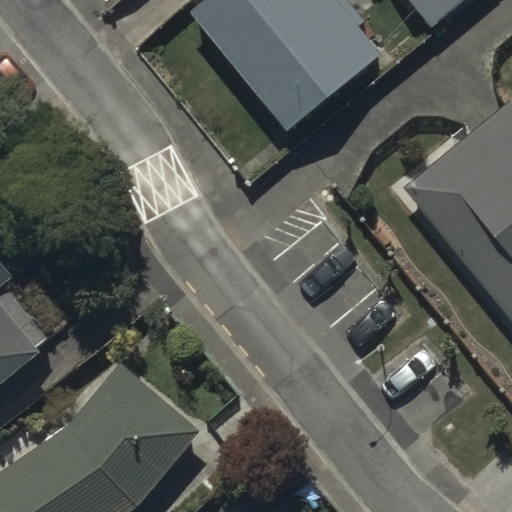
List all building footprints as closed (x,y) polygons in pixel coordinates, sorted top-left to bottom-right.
[(347,0),(208,0),(192,13),(290,132),(383,57),(357,26),(364,20),(347,0)] [(409,0),(435,30),(470,0),(409,0)] [(511,115),(404,204),(511,334),(511,115)] [(0,269),(0,407),(43,372),(38,367),(51,357),(5,302),(18,291),(0,269)] [(65,444),(0,488),(0,511),(143,511),(202,445),(123,377),(65,444)]
